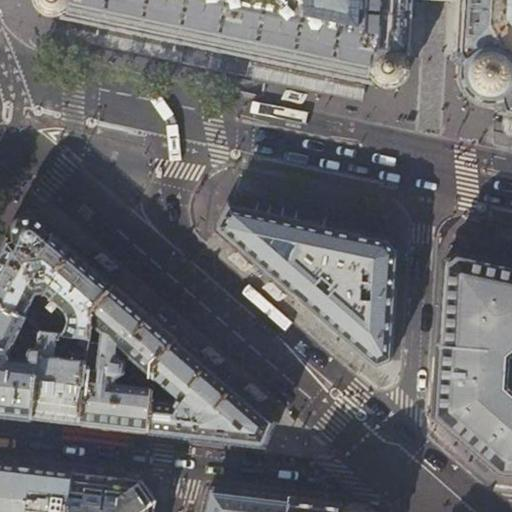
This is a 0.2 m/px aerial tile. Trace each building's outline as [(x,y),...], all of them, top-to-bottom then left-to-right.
[(36,0),(37,4),(38,6),(42,10),(49,14),(55,15),(60,14),(62,12),(63,14),(62,17),(83,22),(164,39),(372,83),(373,80),(374,78),(376,80),(381,83),(386,85),(391,85),(396,84),(401,81),(406,75),(407,70),(408,65),(406,60),(405,57),(405,56),(406,55),(409,55),(410,33),(412,0),(36,0)] [(511,0),(460,0),(458,37),(456,62),(457,62),(457,78),(460,86),(464,93),(470,100),(477,104),(485,107),(511,112),(511,0)] [(88,151),(90,154),(114,168),(117,167),(122,154),(121,152),(120,151),(92,145),(89,146),(87,148),(88,151)] [(329,325),(377,366),(390,360),(393,322),(396,270),(397,251),(388,240),(355,233),(280,217),(229,206),(218,229),(262,267),(329,325)] [(0,253),(0,309),(22,320),(35,296),(40,301),(46,294),(57,305),(52,311),(58,316),(64,310),(66,312),(68,317),(68,321),(67,325),(63,335),(90,338),(93,311),(115,285),(78,253),(53,230),(52,231),(48,232),(47,226),(46,224),(40,219),(35,216),(27,216),(20,219),(15,224),(12,232),(12,234),(13,240),(9,240),(7,240),(0,253)] [(511,265),(498,262),(457,254),(445,263),(442,308),(440,345),(436,389),(434,418),(436,419),(462,441),(499,473),(511,474),(511,265)] [(140,306),(115,285),(93,311),(90,338),(89,347),(100,348),(97,375),(86,374),(80,424),(131,430),(148,432),(155,363),(177,338),(151,316),(140,306)] [(22,320),(0,309),(0,417),(29,421),(38,345),(33,344),(32,351),(29,352),(28,354),(27,361),(28,364),(9,362),(9,359),(7,355),(23,321),(22,320)] [(89,347),(90,338),(63,335),(41,332),(38,345),(29,421),(45,420),(80,424),(86,374),(89,347)] [(263,445),(273,422),(223,378),(177,338),(155,363),(148,432),(203,438),(263,445)] [(27,467),(0,463),(0,511),(66,511),(72,472),(27,467)] [(89,474),(72,472),(66,511),(153,511),(157,501),(143,480),(130,478),(89,474)] [(288,511),(290,497),(249,492),(209,488),(203,511),(288,511)] [(288,511),(374,511),(371,507),(359,504),(356,504),(353,505),(316,500),(290,497),(288,511)]
